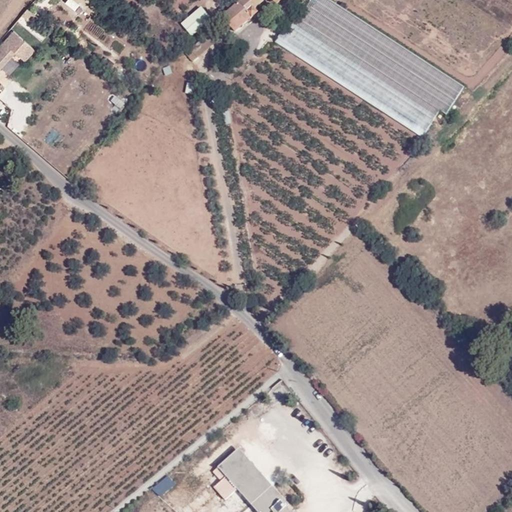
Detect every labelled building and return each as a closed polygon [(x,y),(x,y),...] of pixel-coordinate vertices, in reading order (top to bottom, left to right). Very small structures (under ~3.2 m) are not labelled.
[(242,0),(239,2),(252,17),(258,13),(255,10),(265,0),(271,0),(277,5),(282,0),(242,0)] [(329,77),(373,106),(423,138),(441,111),(447,115),(465,87),(423,60),(331,0),(311,0),(300,18),(294,14),(275,42),(329,77)] [(222,17),(235,33),(252,17),(239,2),(222,17)] [(195,37),(213,22),(202,10),(184,25),(195,37)] [(221,24),(191,48),(191,50),(198,58),(220,40),(219,38),(227,31),(221,24)] [(33,50),(12,32),(2,43),(13,54),(14,52),(24,61),(33,50)] [(0,67),(13,54),(2,43),(0,44),(0,67)] [(261,446),(267,438),(252,426),(246,433),(261,446)] [(291,511),(238,451),(213,472),(221,482),(215,488),(225,501),(238,489),(258,511),(291,511)]
